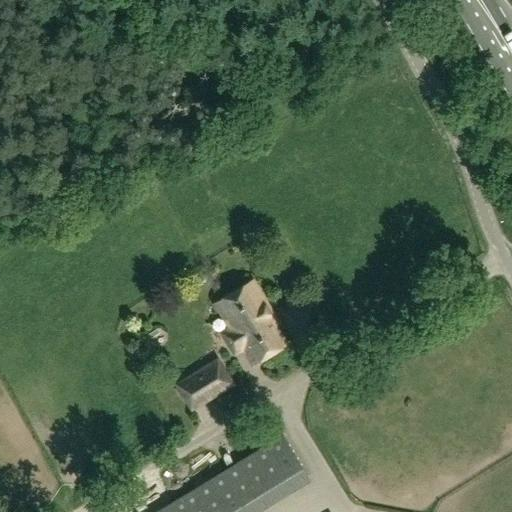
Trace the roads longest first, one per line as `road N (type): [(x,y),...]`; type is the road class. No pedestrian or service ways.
road 1 (unclassified): [(86,511),(502,260)]
road 2 (unclassified): [(502,260),(457,136),(380,0)]
